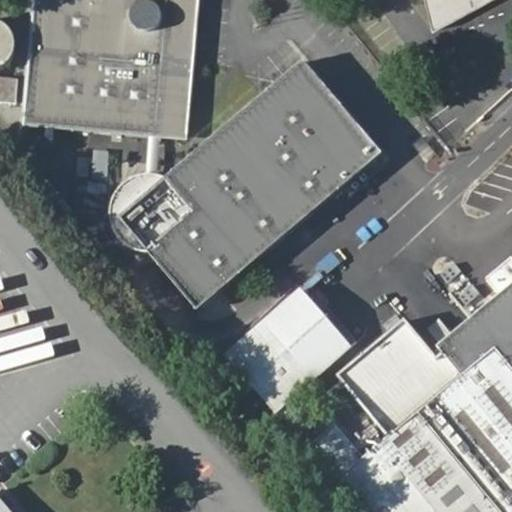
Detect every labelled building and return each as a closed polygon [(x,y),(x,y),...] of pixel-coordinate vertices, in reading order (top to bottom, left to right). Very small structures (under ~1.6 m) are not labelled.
[(86,126),(85,133),(123,137),(124,130),(183,136),(196,0),(32,0),(21,119),(86,126)] [(123,137),(190,144),(203,0),(196,0),(183,136),(124,130),(123,137)] [(432,0),(434,9),(450,0),(432,0)] [(450,0),(434,9),(439,33),(498,0),(450,0)] [(0,23),(0,55),(15,44),(0,23)] [(150,254),(199,313),(385,158),(308,65),(152,195),(147,195),(140,197),(132,201),(126,206),(123,212),(121,218),(120,223),(121,234),(123,238),(127,244),(133,250),(143,254),(150,254)] [(21,119),(21,126),(85,133),(86,126),(21,119)] [(496,210),(511,194),(511,150),(474,187),(496,210)] [(511,511),(511,289),(471,324),(495,353),(365,461),(338,426),(315,444),(316,446),(320,453),(367,511),(511,511)] [(228,358),(277,416),(353,350),(305,293),(228,358)] [(302,429),(314,445),(315,444),(338,426),(325,410),(302,429)] [(308,451),(313,458),(320,453),(316,446),(308,451)] [(0,511),(11,511),(0,498),(0,511)]
